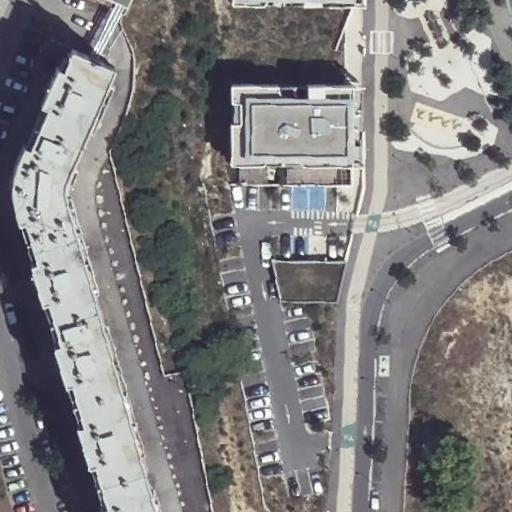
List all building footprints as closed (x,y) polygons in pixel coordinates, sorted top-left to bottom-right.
[(100,0),(124,10),(127,0),(100,0)] [(39,127),(82,145),(115,67),(73,48),(64,69),(57,66),(41,104),(48,107),(39,127)] [(242,152),(243,84),(235,84),(234,164),(304,165),(297,153),(242,152)] [(280,84),(243,84),(242,152),(297,153),(304,165),(355,165),(355,131),(350,130),(355,85),(310,85),(310,102),(299,101),(285,101),(280,84)] [(299,84),(280,84),(285,101),(299,101),(299,84)] [(31,239),(76,227),(65,184),(82,145),(39,127),(30,145),(25,144),(18,159),(15,180),(14,201),(19,223),(26,220),(31,239)] [(54,319),(99,308),(76,227),(31,239),(30,263),(41,301),(49,299),(54,319)] [(347,262),(274,260),(283,300),(338,301),(347,262)] [(511,511),(511,275),(449,277),(452,418),(488,417),(490,511),(511,511)] [(77,398),(122,386),(99,308),(54,319),(60,338),(54,340),(64,379),(72,377),(77,398)] [(100,478),(145,466),(122,386),(77,398),(83,418),(77,420),(87,459),(94,457),(100,478)] [(157,511),(145,466),(100,478),(105,498),(99,499),(102,511),(157,511)]
